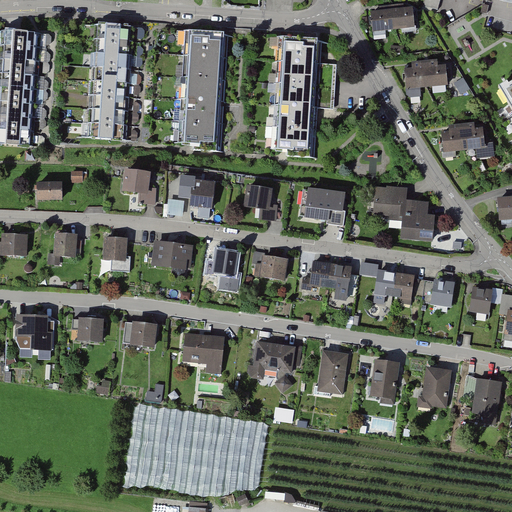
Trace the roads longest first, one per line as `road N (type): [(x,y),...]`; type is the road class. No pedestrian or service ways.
road 1 (residential): [(0,296),(136,303),(511,365)]
road 2 (residential): [(0,215),(177,227),(468,267),(494,255)]
road 3 (residential): [(334,6),(290,19),(0,9)]
road 4 (residential): [(494,255),(334,6)]
